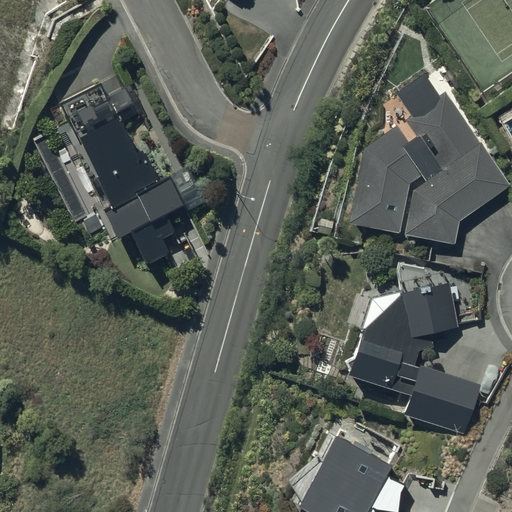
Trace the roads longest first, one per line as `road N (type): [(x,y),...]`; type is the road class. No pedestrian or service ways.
road 1 (residential): [(174,511),(277,143)]
road 2 (residential): [(277,143),(203,105),(147,0)]
road 3 (residential): [(277,143),(349,0)]
